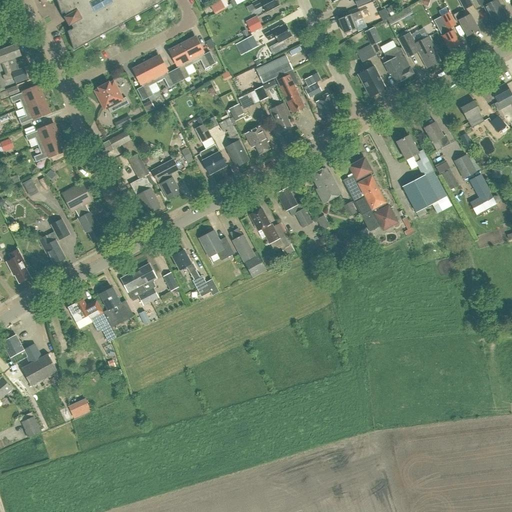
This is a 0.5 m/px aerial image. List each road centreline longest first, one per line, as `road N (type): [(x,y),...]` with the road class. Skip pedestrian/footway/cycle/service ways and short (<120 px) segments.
road 1 (tertiary): [(135,247),(364,123)]
road 2 (residential): [(135,247),(80,136),(68,86)]
road 3 (tertiary): [(364,123),(511,47)]
road 4 (residential): [(68,86),(192,20),(181,0)]
road 5 (tertiary): [(0,322),(135,247)]
road 6 (residential): [(364,123),(301,0)]
